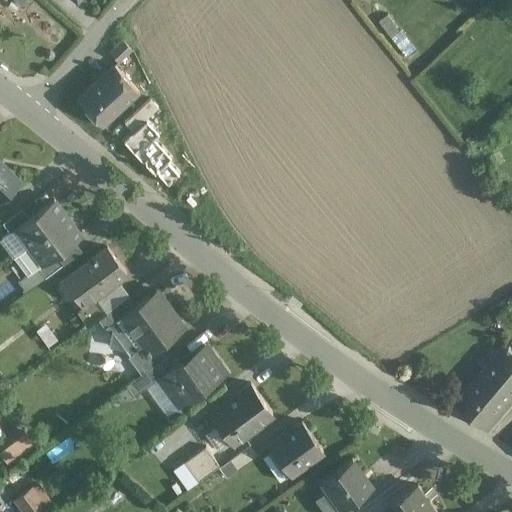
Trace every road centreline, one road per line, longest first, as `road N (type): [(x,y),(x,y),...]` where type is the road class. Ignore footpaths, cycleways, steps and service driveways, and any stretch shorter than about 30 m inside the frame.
road 1 (residential): [(31,113),(419,423),(511,475)]
road 2 (residential): [(31,113),(134,0)]
